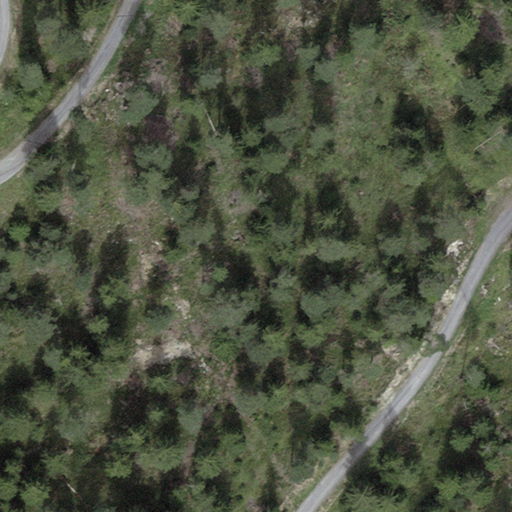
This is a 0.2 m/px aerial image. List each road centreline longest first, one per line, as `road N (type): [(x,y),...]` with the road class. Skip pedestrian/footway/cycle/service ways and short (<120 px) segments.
road 1 (track): [(309,511),(400,412),(489,238),(511,221)]
road 2 (track): [(130,0),(80,97),(0,174)]
